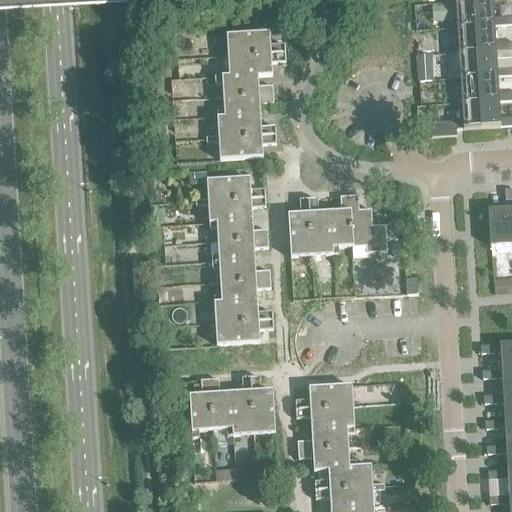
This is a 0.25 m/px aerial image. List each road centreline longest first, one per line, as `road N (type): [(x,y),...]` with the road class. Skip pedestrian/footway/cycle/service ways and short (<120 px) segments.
road 1 (secondary): [(85,511),(52,0)]
road 2 (secondary): [(0,155),(20,511)]
road 3 (residential): [(446,322),(460,511)]
road 4 (residential): [(440,178),(446,322)]
road 5 (residential): [(322,349),(343,326),(446,322)]
